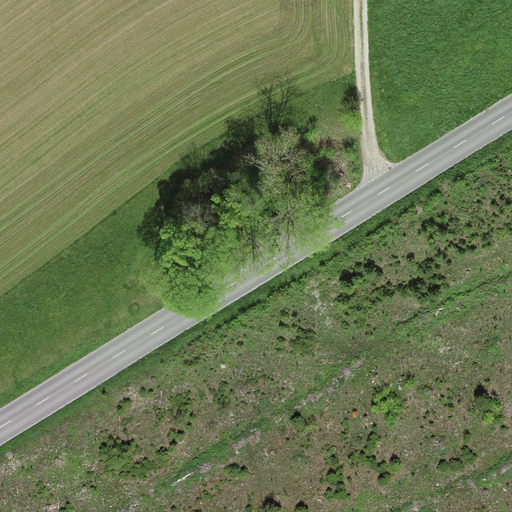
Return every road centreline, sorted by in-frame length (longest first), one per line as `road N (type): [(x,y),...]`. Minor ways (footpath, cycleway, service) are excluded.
road 1 (tertiary): [(0,426),(511,110)]
road 2 (track): [(360,0),(371,197)]
